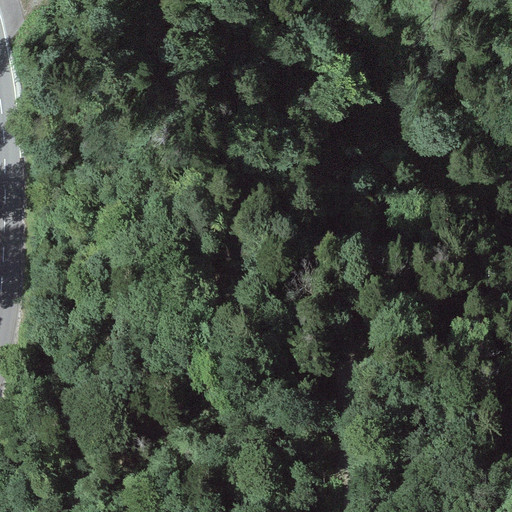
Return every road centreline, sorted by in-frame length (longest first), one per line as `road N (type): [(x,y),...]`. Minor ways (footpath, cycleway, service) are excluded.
road 1 (tertiary): [(0,306),(0,97)]
road 2 (track): [(353,346),(359,421),(347,511)]
